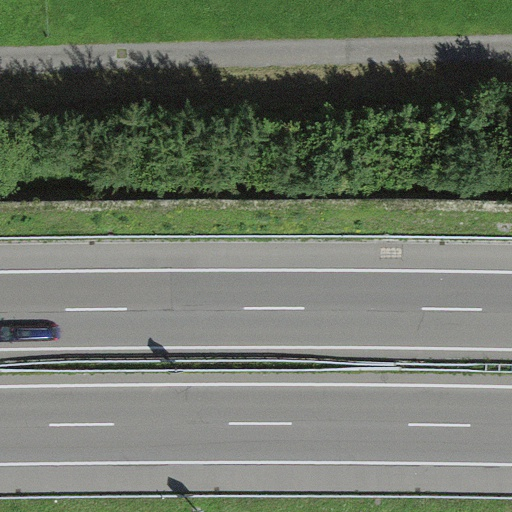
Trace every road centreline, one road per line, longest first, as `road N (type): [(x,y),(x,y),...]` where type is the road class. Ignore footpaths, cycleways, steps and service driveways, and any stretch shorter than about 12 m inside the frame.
road 1 (track): [(0,52),(511,45)]
road 2 (motorway): [(0,428),(511,429)]
road 3 (motorway): [(511,310),(0,310)]
